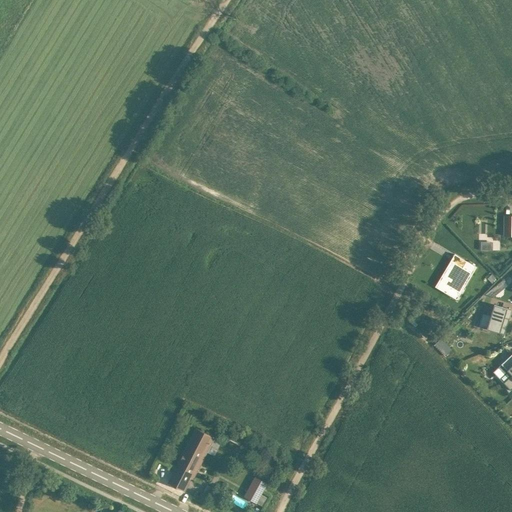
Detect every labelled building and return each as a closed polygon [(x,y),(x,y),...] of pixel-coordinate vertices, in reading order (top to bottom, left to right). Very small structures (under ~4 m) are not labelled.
[(437,288),(447,294),(451,288),(461,293),(476,267),(466,261),(462,268),(452,262),(437,288)] [(509,310),(511,311),(511,310),(494,304),(493,305),(486,329),(504,335),(508,322),(509,319),(506,318),(509,310)] [(415,322),(410,317),(407,320),(415,327),(417,325),(415,322)] [(433,345),(443,356),(451,349),(440,338),(433,345)] [(503,383),(510,391),(511,389),(511,353),(501,364),(511,375),(503,383)] [(197,428),(168,483),(184,491),(191,478),(193,479),(214,437),(197,428)] [(255,477),(244,497),(256,504),(267,484),(255,477)]
